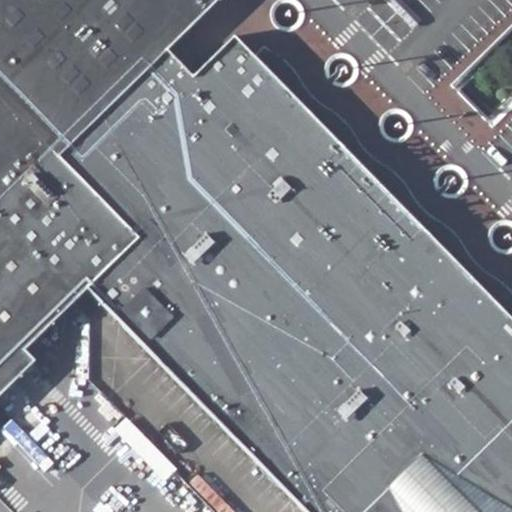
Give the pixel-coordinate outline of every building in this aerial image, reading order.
[(511,511),(511,351),(508,353),(499,344),(491,336),(509,319),(455,264),(405,213),(375,182),(339,145),(336,142),(233,38),(192,78),(165,50),(216,0),(0,0),(0,372),(86,290),(118,323),(148,353),(164,369),(189,395),(232,439),(269,477),(292,500),(304,511),(511,511)] [(384,0),(393,8),(410,10),(399,0),(384,0)] [(393,8),(410,27),(418,19),(410,10),(393,8)] [(511,322),(509,319),(491,336),(499,344),(508,353),(511,351),(511,322)] [(112,427),(147,463),(165,482),(176,470),(147,441),(123,416),(112,427)]
